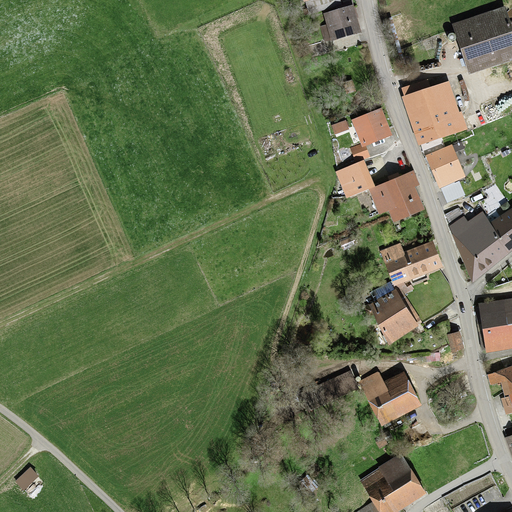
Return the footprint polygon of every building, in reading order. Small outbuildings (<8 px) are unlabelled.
[(305,0),(308,9),(303,10),(305,15),(338,5),(336,0),(305,0)] [(335,39),(335,38),(358,31),(354,18),(357,17),(352,0),(343,3),(344,6),(337,8),(338,12),(327,15),(329,25),(322,27),(326,41),(333,39),(334,40),(335,39)] [(511,52),(511,33),(505,14),(455,30),(468,67),(511,52)] [(449,41),(451,42),(454,41),(456,39),(456,37),(455,34),(452,33),(449,34),(448,36),(447,38),(449,41)] [(354,91),(351,81),(344,83),(347,93),(354,91)] [(405,100),(420,144),(465,129),(460,114),(457,115),(448,86),(431,91),(428,81),(418,84),(421,94),(405,100)] [(354,121),(363,144),(364,144),(389,134),(380,111),(354,121)] [(335,133),(348,128),(345,121),(332,126),(335,133)] [(356,161),(368,156),(364,144),(363,144),(351,148),(356,161)] [(435,152),(426,156),(440,188),(464,178),(450,146),(435,153),(435,152)] [(339,172),(350,197),(374,187),(363,162),(339,172)] [(422,209),(412,186),(418,184),(413,172),(379,186),(379,187),(370,190),(380,213),(390,209),(394,220),(422,209)] [(441,189),(447,203),(465,195),(459,182),(441,189)] [(491,225),(484,215),(469,226),(458,208),(445,214),(472,279),(505,252),(491,225)] [(511,210),(491,225),(505,252),(511,247),(511,210)] [(399,245),(381,251),(392,280),(393,283),(395,283),(410,277),(413,282),(426,277),(424,271),(441,264),(432,244),(403,255),(399,245)] [(378,300),(365,308),(369,316),(375,313),(385,334),(382,335),(386,344),(420,320),(403,293),(395,283),(393,283),(392,280),(373,291),(378,300)] [(485,338),(486,349),(511,345),(511,300),(480,306),(484,331),(479,332),(481,339),(485,338)] [(449,344),(447,334),(447,321),(426,331),(433,352),(449,344)] [(458,331),(447,334),(453,352),(462,348),(458,331)] [(511,396),(503,399),(507,413),(511,411),(511,365),(489,374),(491,383),(506,379),(511,396)] [(307,410),(357,388),(350,372),(300,394),(307,410)] [(360,382),(381,423),(420,403),(404,373),(384,383),(378,373),(360,382)] [(357,511),(390,511),(424,490),(401,455),(361,481),(374,501),(357,511)] [(37,474),(31,468),(16,481),(22,488),(37,474)] [(317,487),(308,476),(298,484),(307,495),(317,487)]
